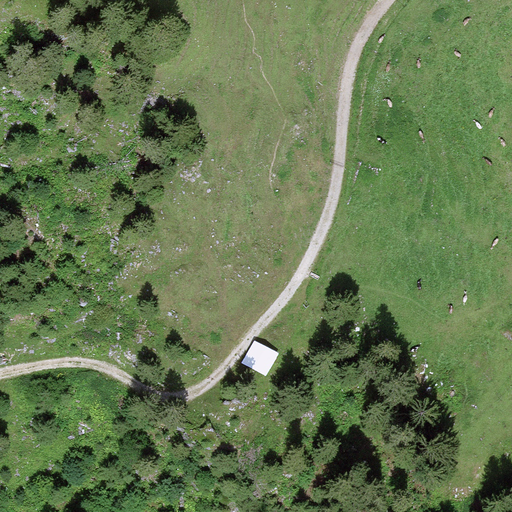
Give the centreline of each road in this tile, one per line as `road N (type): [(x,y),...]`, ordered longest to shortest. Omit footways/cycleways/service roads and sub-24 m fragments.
road 1 (track): [(0,373),(93,363),(157,396),(187,395),(230,362),(298,275)]
road 2 (track): [(298,275),(330,208),(354,51),(387,0)]
